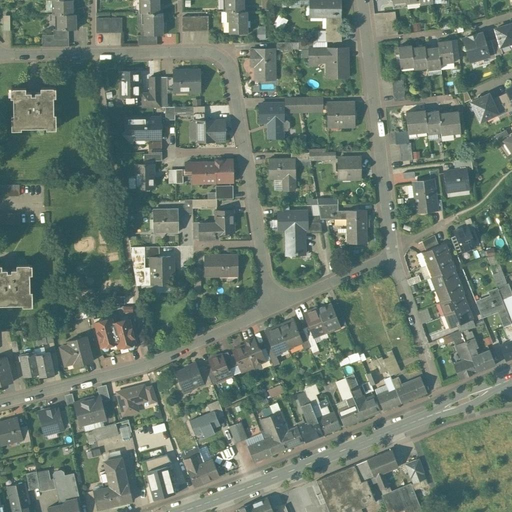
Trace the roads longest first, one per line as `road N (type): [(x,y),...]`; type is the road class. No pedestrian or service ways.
road 1 (residential): [(0,54),(179,50),(216,58),(232,74),(270,310)]
road 2 (residential): [(0,402),(146,364),(270,310)]
road 3 (secondary): [(441,408),(180,511)]
road 4 (residential): [(362,0),(395,254)]
road 5 (residential): [(395,254),(441,408)]
road 6 (residential): [(270,310),(395,254)]
